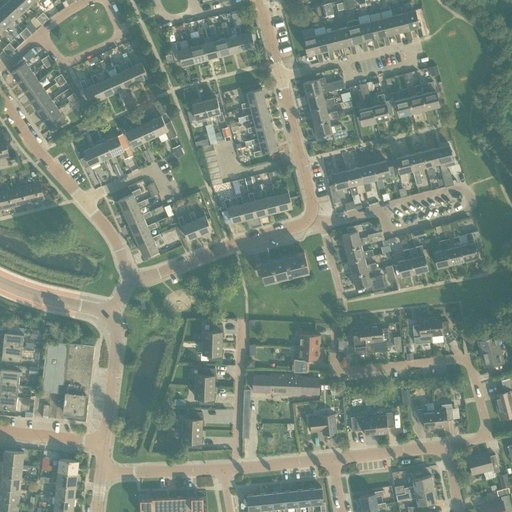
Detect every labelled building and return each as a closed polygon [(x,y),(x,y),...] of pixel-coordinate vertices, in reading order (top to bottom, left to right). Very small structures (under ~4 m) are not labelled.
[(22,12),(10,0),(8,0),(1,7),(13,20),(22,12)] [(30,4),(26,0),(10,0),(22,12),(30,4)] [(355,6),(353,0),(343,0),(345,8),(355,6)] [(327,15),(325,4),(314,6),(316,15),(321,14),(321,16),(327,15)] [(13,20),(1,7),(0,7),(0,22),(5,27),(13,20)] [(408,29),(410,28),(416,27),(419,37),(423,36),(420,25),(419,25),(415,9),(404,12),(408,29)] [(242,23),(239,11),(232,13),(235,25),(242,23)] [(40,15),(45,21),(49,18),(43,12),(40,15)] [(412,38),(410,28),(408,29),(404,12),(392,15),(397,32),(398,31),(405,30),(407,40),(411,39),(412,38)] [(42,24),(45,21),(40,15),(36,18),(42,24)] [(401,41),(398,31),(397,32),(392,15),(381,17),(386,35),(387,34),(394,32),(396,42),(401,41)] [(390,44),(387,34),(386,35),(381,17),(370,20),(375,37),(376,37),(383,35),(385,45),(390,44)] [(375,37),(370,20),(359,23),(364,40),(365,40),(372,38),(374,48),(379,47),(376,37),(375,37)] [(368,50),(365,40),(364,40),(359,23),(348,26),(352,43),(354,43),(361,41),(363,51),(368,50)] [(238,34),(242,49),(255,46),(251,31),(241,33),(239,25),(235,27),(237,35),(238,34)] [(357,52),(354,43),(352,43),(348,26),(337,29),(341,46),(343,45),(350,44),(352,54),(357,52)] [(23,30),(28,36),(32,33),(26,27),(23,30)] [(223,30),(225,38),(226,37),(230,52),(242,49),(238,34),(237,35),(229,36),(227,29),(223,30)] [(346,55),(343,45),(341,46),(337,29),(326,31),(330,49),(332,48),(338,46),(341,56),(346,55)] [(25,39),(28,36),(23,30),(19,33),(25,39)] [(334,58),(332,48),(330,49),(326,31),(314,34),(319,51),(321,51),(327,49),(330,59),(334,58)] [(226,37),(225,38),(217,40),(215,32),(211,33),(213,41),(214,40),(218,56),(230,52),(226,37)] [(190,46),(194,62),(206,59),(202,43),(201,44),(193,46),(191,38),(190,33),(185,34),(187,39),(189,47),(190,46)] [(319,51),(314,34),(303,37),(308,54),(316,52),(319,62),(323,61),(321,51),(319,51)] [(214,40),(213,41),(205,43),(203,35),(199,36),(201,44),(202,43),(206,59),(218,56),(214,40)] [(182,65),(194,62),(190,46),(189,47),(181,49),(179,41),(175,42),(177,50),(178,50),(182,65)] [(6,46),(12,52),(15,49),(9,42),(6,46)] [(8,55),(12,52),(6,46),(3,49),(8,55)] [(37,52),(33,47),(23,55),(27,60),(37,52)] [(125,60),(128,68),(130,67),(136,81),(148,76),(141,62),(132,66),(126,52),(122,54),(125,60)] [(44,63),(50,58),(48,55),(42,59),(44,63)] [(50,58),(44,63),(47,67),(53,62),(50,58)] [(18,81),(32,71),(26,61),(11,71),(18,81)] [(130,67),(128,68),(121,71),(118,64),(114,66),(117,73),(119,72),(125,87),(136,81),(130,67)] [(114,92),(125,87),(119,72),(117,73),(110,76),(106,69),(102,71),(106,78),(107,77),(114,92)] [(24,90),(39,80),(32,71),(18,81),(24,90)] [(399,115),(413,112),(409,97),(407,87),(403,73),(397,74),(401,89),(403,98),(395,100),(399,115)] [(57,82),(64,77),(61,74),(54,78),(57,82)] [(107,77),(106,78),(99,81),(95,74),(91,76),(94,83),(96,83),(103,97),(114,92),(107,77)] [(64,77),(57,82),(59,86),(66,81),(64,77)] [(323,92),(332,90),(346,87),(344,78),(332,81),(330,84),(327,85),(325,77),(319,78),(304,82),(307,96),(323,92)] [(91,102),(103,97),(96,83),(94,83),(87,87),(84,79),(80,81),(83,89),(85,88),(91,102)] [(31,100),(45,90),(39,80),(24,90),(31,100)] [(422,93),(426,109),(439,105),(433,81),(427,82),(429,91),(422,93)] [(372,106),(373,106),(367,82),(359,84),(363,98),(364,98),(366,107),(359,109),(362,124),(376,121),(372,106)] [(409,97),(413,112),(426,109),(422,93),(420,84),(414,86),(416,95),(409,97)] [(242,108),(250,106),(250,104),(265,100),(262,88),(247,92),(249,101),(241,103),(242,108)] [(37,109),(52,99),(45,90),(31,100),(37,109)] [(69,101),(77,96),(74,92),(67,97),(69,101)] [(324,100),(323,92),(307,96),(310,109),(326,105),(326,106),(335,103),(333,97),(324,100)] [(380,104),(373,106),(372,106),(376,121),(390,118),(383,93),(377,95),(380,104)] [(77,96),(69,101),(72,105),(79,100),(77,96)] [(208,115),(210,115),(217,113),(220,121),(224,120),(222,111),(220,112),(217,97),(204,100),(208,115)] [(44,119),(58,108),(52,99),(37,109),(44,119)] [(212,123),(210,115),(208,115),(204,100),(192,103),(196,119),(205,116),(208,124),(212,123)] [(250,104),(250,106),(252,113),(238,117),(239,121),(245,120),(253,118),(253,116),(268,112),(265,100),(250,104)] [(328,113),(326,106),(326,105),(310,109),(314,122),(329,118),(329,119),(338,116),(337,110),(328,113)] [(65,118),(58,108),(44,119),(50,128),(65,118)] [(248,132),(256,130),(256,128),(271,124),(268,112),(253,116),(253,118),(255,125),(247,127),(248,132)] [(156,135),(158,134),(165,131),(168,138),(172,136),(169,128),(167,129),(161,115),(149,120),(156,135)] [(329,118),(314,122),(317,136),(332,132),(334,139),(347,135),(345,129),(342,129),(340,124),(331,126),(329,119),(329,118)] [(161,141),(158,134),(156,135),(149,120),(138,126),(145,140),(146,139),(153,136),(157,143),(161,141)] [(239,128),(237,121),(230,123),(232,130),(239,128)] [(256,128),(256,130),(258,137),(250,139),(252,144),(260,142),(259,140),(274,136),(271,124),(256,128)] [(145,140),(138,126),(127,131),(133,145),(142,141),(146,149),(150,147),(146,139),(145,140)] [(230,135),(228,126),(222,128),(224,136),(230,135)] [(112,155),(114,154),(121,151),(125,158),(129,156),(125,148),(124,149),(117,135),(106,140),(112,155)] [(277,148),(274,136),(259,140),(260,142),(261,149),(253,151),(255,156),(263,154),(263,152),(277,148)] [(0,139),(0,157),(9,156),(4,139),(0,139)] [(117,161),(114,154),(112,155),(106,140),(95,145),(101,160),(103,159),(110,156),(113,163),(112,164),(117,176),(123,173),(117,161)] [(202,146),(204,151),(214,149),(213,143),(202,146)] [(439,163),(441,172),(447,170),(445,161),(453,159),(449,144),(436,147),(439,163)] [(101,160),(95,145),(83,151),(90,165),(99,161),(102,168),(106,167),(103,159),(101,160)] [(155,158),(150,147),(144,150),(149,161),(155,158)] [(426,166),(428,175),(434,174),(432,165),(439,163),(436,147),(422,151),(426,166)] [(204,151),(205,157),(216,154),(214,149),(204,151)] [(422,151),(409,154),(413,169),(415,178),(416,183),(422,182),(421,177),(419,168),(426,166),(422,151)] [(205,157),(206,163),(217,160),(216,154),(205,157)] [(413,169),(409,154),(396,157),(402,182),(408,180),(405,171),(413,169)] [(206,163),(208,168),(218,165),(217,160),(206,163)] [(386,160),(372,163),(376,178),(376,179),(378,188),(384,186),(382,177),(390,175),(391,179),(396,178),(393,165),(388,166),(386,160)] [(376,178),(372,163),(359,166),(363,182),(365,191),(371,189),(369,180),(376,179),(376,178)] [(208,168),(209,174),(220,171),(218,165),(208,168)] [(350,185),(349,185),(352,194),(358,193),(356,184),(363,182),(359,166),(346,170),(350,185)] [(342,187),(349,185),(350,185),(346,170),(332,173),(339,198),(345,196),(342,187)] [(209,174),(211,179),(221,177),(220,171),(209,174)] [(223,182),(221,177),(211,179),(212,185),(223,182)] [(26,185),(30,201),(44,198),(40,181),(26,185)] [(152,196),(158,193),(153,182),(147,185),(152,196)] [(17,205),(30,201),(26,185),(12,188),(17,205)] [(272,187),(274,195),(276,194),(280,210),(292,206),(288,191),(279,194),(277,186),(272,187)] [(0,196),(3,208),(17,205),(12,188),(0,190),(0,196)] [(137,203),(137,202),(134,195),(141,192),(139,188),(131,191),(132,193),(118,199),(123,209),(137,203)] [(276,194),(274,195),(267,197),(265,189),(260,190),(262,198),(264,197),(268,213),(280,210),(276,194)] [(252,200),(256,216),(268,213),(264,197),(262,198),(255,200),(253,192),(248,193),(250,201),(252,200)] [(236,196),(238,204),(240,204),(244,219),(256,216),(252,200),(250,201),(243,203),(240,195),(236,196)] [(240,204),(238,204),(230,206),(228,198),(224,199),(226,208),(228,207),(231,222),(244,219),(240,204)] [(123,209),(128,221),(142,215),(142,214),(139,207),(146,203),(144,199),(137,202),(137,203),(123,209)] [(174,214),(170,205),(165,207),(169,216),(174,214)] [(148,226),(147,225),(144,218),(151,215),(155,213),(153,209),(142,214),(142,215),(128,221),(133,233),(148,226)] [(194,220),(199,234),(211,230),(206,215),(196,219),(193,211),(189,213),(192,220),(194,220)] [(188,239),(199,234),(194,220),(192,220),(185,223),(182,216),(177,217),(181,226),(182,225),(188,239)] [(133,233),(139,244),(153,238),(152,236),(149,229),(160,224),(158,220),(147,225),(148,226),(133,233)] [(342,234),(345,248),(361,244),(370,242),(384,238),(382,232),(381,230),(368,234),(368,236),(359,238),(357,231),(362,229),(360,223),(346,227),(348,233),(342,234)] [(460,245),(464,260),(478,256),(476,248),(481,246),(477,231),(466,234),(468,243),(461,245),(460,245)] [(160,233),(152,236),(153,238),(139,244),(144,256),(158,250),(154,241),(162,237),(160,233)] [(451,263),(464,260),(460,245),(461,245),(458,235),(452,237),(455,246),(447,248),(451,263)] [(447,248),(445,239),(439,240),(441,249),(434,251),(438,267),(451,263),(447,248)] [(364,257),(373,255),(372,249),(363,251),(361,244),(345,248),(349,261),(364,257)] [(418,255),(411,257),(414,273),(428,269),(422,245),(416,246),(418,255)] [(411,257),(408,248),(402,250),(405,259),(397,261),(401,276),(414,273),(411,257)] [(304,251),(275,259),(254,264),(257,273),(262,272),(265,282),(309,270),(304,251)] [(366,264),(364,257),(349,261),(352,274),(368,270),(377,268),(375,262),(366,264)] [(369,278),(368,270),(352,274),(350,275),(352,283),(354,282),(356,288),(371,284),(372,289),(385,286),(382,274),(369,278)] [(441,316),(429,317),(431,335),(432,342),(446,341),(448,342),(455,338),(449,328),(448,321),(442,321),(441,316)] [(431,335),(429,317),(418,318),(419,324),(412,325),(414,343),(425,342),(425,335),(431,335)] [(382,328),(381,322),(370,324),(372,342),(373,352),(375,351),(379,349),(379,347),(384,346),(385,348),(389,348),(390,345),(388,327),(382,328)] [(203,341),(221,342),(222,324),(210,323),(209,330),(203,330),(203,341)] [(366,342),(372,342),(370,324),(358,325),(359,331),(353,331),(355,350),(366,349),(366,342)] [(42,330),(35,329),(33,337),(41,338),(42,330)] [(3,344),(22,346),(24,334),(5,332),(3,344)] [(299,340),(299,346),(319,346),(319,342),(320,342),(321,334),(298,334),(298,340),(299,340)] [(492,372),(508,368),(505,358),(502,359),(496,335),(478,340),(485,366),(490,365),(492,372)] [(347,340),(339,339),(339,350),(347,350),(347,340)] [(69,342),(69,343),(47,340),(41,390),(65,393),(88,396),(94,345),(69,342)] [(221,360),(221,342),(203,341),(202,352),(208,353),(208,359),(221,360)] [(22,346),(3,344),(2,357),(21,359),(22,346)] [(319,346),(299,346),(299,352),(297,352),(297,357),(293,357),(293,370),(308,370),(308,363),(304,363),(304,358),(320,359),(320,351),(319,351),(319,346)] [(255,359),(247,359),(247,367),(255,367),(255,359)] [(195,385),(214,386),(214,368),(202,367),(202,374),(195,374),(195,385)] [(0,369),(0,373),(0,381),(18,384),(20,371),(0,369)] [(299,374),(286,373),(273,373),(273,375),(253,374),(253,391),(273,391),(273,393),(286,394),(299,394),(299,392),(318,393),(319,377),(299,376),(299,374)] [(494,394),(500,418),(511,415),(511,391),(511,390),(511,389),(511,384),(510,378),(501,380),(504,392),(494,394)] [(0,394),(17,396),(18,384),(0,381),(0,394)] [(214,386),(195,385),(195,396),(201,396),(201,403),(213,404),(214,386)] [(409,389),(402,390),(404,405),(411,403),(409,389)] [(85,420),(88,396),(65,393),(62,413),(74,415),(74,418),(85,420)] [(0,407),(16,409),(17,396),(0,394),(0,407)] [(434,409),(436,427),(448,425),(447,420),(453,419),(451,403),(441,404),(441,408),(434,409)] [(425,428),(436,427),(434,409),(423,410),(422,408),(416,409),(418,423),(424,422),(425,428)] [(182,429),(201,429),(202,411),(189,411),(189,418),(183,417),(182,429)] [(386,414),(374,416),(377,433),(388,432),(388,426),(394,426),(392,412),(386,412),(386,414)] [(310,418),(311,430),(322,429),(323,433),(337,432),(334,413),(321,415),(321,417),(310,418)] [(377,433),(374,416),(367,417),(367,415),(351,416),(352,430),(364,429),(365,435),(377,433)] [(201,447),(201,429),(182,429),(182,440),(188,440),(188,447),(201,447)] [(4,449),(3,462),(22,464),(24,451),(4,449)] [(31,461),(39,462),(39,450),(29,450),(29,454),(32,454),(31,461)] [(493,472),(499,470),(495,454),(489,455),(488,452),(468,457),(472,473),(492,468),(493,472)] [(59,458),(57,471),(77,473),(78,460),(59,458)] [(22,464),(3,462),(2,474),(21,476),(22,464)] [(405,493),(434,487),(431,474),(424,476),(423,469),(411,471),(414,485),(404,487),(405,493)] [(77,473),(57,471),(56,483),(75,485),(77,473)] [(510,485),(507,473),(499,475),(502,487),(510,485)] [(21,476),(2,474),(0,487),(20,489),(21,476)] [(75,485),(56,483),(55,495),(74,497),(75,485)] [(20,489),(0,487),(0,491),(0,499),(18,501),(20,489)] [(321,487),(309,488),(311,504),(312,503),(320,503),(321,511),(325,510),(325,502),(323,502),(321,487)] [(436,500),(434,487),(405,493),(397,494),(398,500),(416,497),(417,504),(436,500)] [(311,504),(309,488),(297,489),(299,505),(300,505),(308,504),(308,511),(309,511),(313,511),(312,503),(311,504)] [(300,511),(300,505),(299,505),(297,489),(285,491),(286,506),(288,506),(295,505),(296,511),(300,511)] [(377,505),(377,503),(376,495),(384,494),(383,489),(374,491),(374,492),(359,495),(362,508),(377,505)] [(288,511),(288,506),(286,506),(285,491),(272,492),(274,507),(275,507),(283,507),(283,511),(288,511)] [(275,511),(275,507),(274,507),(272,492),(260,493),(261,509),(263,509),(271,508),(271,511),(275,511)] [(263,511),(263,509),(261,509),(260,493),(247,494),(248,510),(258,509),(258,511),(263,511)] [(505,511),(511,509),(511,508),(508,494),(501,496),(502,501),(481,506),(482,511),(505,511)] [(74,497),(55,495),(54,508),(73,510),(74,497)] [(203,511),(203,498),(192,499),(192,511),(203,511)] [(17,511),(18,501),(0,499),(0,511),(6,511),(17,511)] [(172,511),(172,499),(162,500),(162,511),(172,511)] [(182,511),(182,499),(172,499),(172,511),(182,511)] [(192,511),(192,499),(182,499),(182,511),(192,511)] [(152,511),(152,500),(142,500),(141,511),(152,511)] [(162,511),(162,500),(152,500),(152,511),(162,511)] [(385,502),(377,503),(377,505),(362,508),(362,511),(378,511),(378,508),(386,506),(385,502)]
